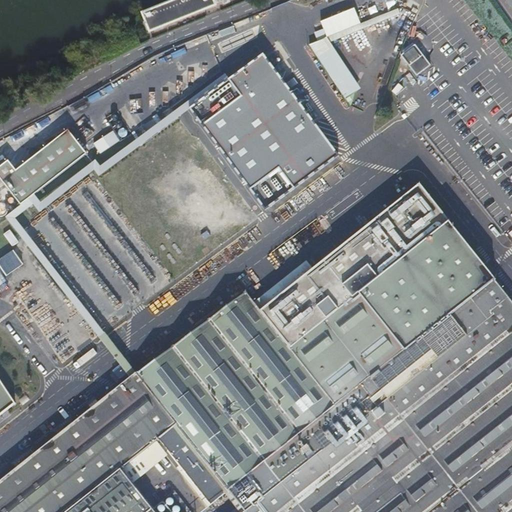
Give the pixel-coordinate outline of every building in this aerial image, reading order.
[(193,0),(147,18),(151,28),(215,2),(217,1),(217,0),(193,0)] [(215,2),(151,28),(152,30),(219,4),(217,1),(215,2)] [(311,44),(346,98),(362,89),(331,43),(400,15),(398,9),(362,24),(356,9),(323,22),(329,37),(311,44)] [(417,74),(433,62),(417,42),(401,55),(417,74)] [(243,91),(203,121),(267,206),(341,151),(264,49),(230,74),(243,91)] [(181,101),(153,122),(159,130),(187,109),(181,101)] [(9,161),(7,162),(0,167),(0,176),(22,205),(89,154),(70,130),(18,170),(10,160),(9,161)] [(114,131),(95,143),(102,153),(121,141),(114,131)] [(210,321),(201,327),(175,346),(173,347),(174,348),(139,374),(138,373),(120,386),(0,481),(0,511),(155,511),(121,469),(159,439),(211,505),(230,490),(246,511),(245,511),(511,511),(511,302),(496,281),(418,182),(259,308),(249,294),(247,292),(245,293),(246,294),(220,313),(211,320),(211,319),(209,320),(210,321)] [(11,249),(0,256),(0,269),(4,275),(21,264),(11,249)] [(220,313),(219,313),(201,326),(201,327),(210,321),(209,320),(211,319),(211,320),(220,313)] [(0,418),(18,405),(0,377),(0,418)]
